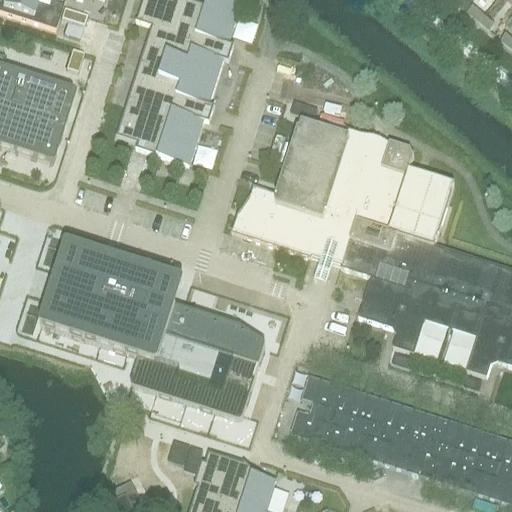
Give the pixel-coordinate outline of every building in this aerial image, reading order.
[(0,0),(0,15),(55,33),(65,0),(0,0)] [(228,64),(233,47),(228,46),(242,0),(207,0),(203,12),(183,6),(185,0),(144,0),(137,24),(152,29),(143,58),(141,64),(127,108),(126,110),(117,139),(133,144),(137,145),(132,162),(144,166),(147,155),(189,169),(203,123),(209,125),(214,108),(209,106),(223,62),(228,64)] [(466,15),(478,25),(483,18),(472,9),(466,15)] [(65,10),(62,21),(83,27),(86,17),(65,10)] [(495,27),(483,18),(478,25),(489,34),(495,27)] [(500,43),(511,53),(511,50),(511,42),(505,37),(500,43)] [(72,53),(66,71),(78,75),(84,57),(72,53)] [(0,151),(49,167),(50,168),(52,167),(53,167),(54,166),(54,164),(66,126),(62,124),(57,123),(64,101),(67,93),(2,73),(0,71),(0,151)] [(295,104),(291,116),(313,123),(317,111),(295,104)] [(511,274),(476,263),(435,250),(454,188),(410,173),(414,159),(411,153),(379,143),(380,140),(374,137),(373,140),(346,132),(344,140),(311,130),(302,127),(279,199),(251,191),(244,219),(238,217),(231,236),(279,252),(311,262),(312,261),(321,263),(317,275),(328,279),(332,267),(341,270),(341,272),(371,282),(359,322),(382,329),(393,332),(394,329),(400,331),(393,351),(414,358),(425,323),(477,339),(466,375),(487,381),(493,361),(499,363),(498,366),(511,370),(511,274)] [(64,249),(40,326),(40,329),(41,330),(138,361),(131,385),(131,388),(132,390),(239,424),(241,423),(243,421),(265,350),(265,348),(264,347),(239,331),(176,311),(184,286),(183,284),(182,282),(69,246),(67,247),(64,249)] [(395,357),(392,368),(408,373),(411,362),(395,357)] [(309,419),(298,415),(290,439),(511,509),(511,445),(309,380),(301,404),(313,408),(309,419)] [(466,380),(463,390),(479,395),(482,385),(466,380)] [(265,511),(275,483),(242,473),(244,467),(209,456),(205,466),(202,465),(194,488),(198,489),(190,511),(265,511)] [(130,485),(112,494),(117,503),(108,507),(110,511),(132,511),(130,506),(139,502),(130,485)]
